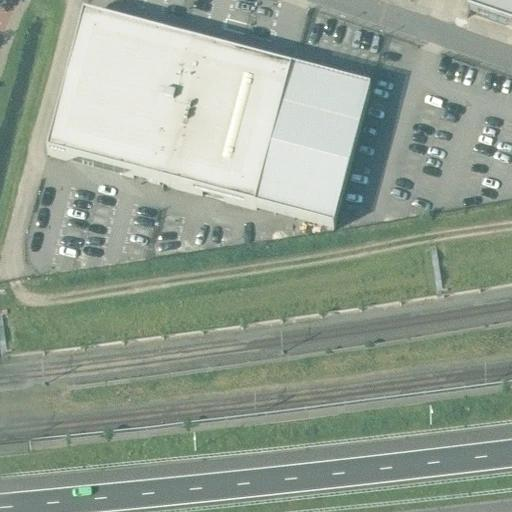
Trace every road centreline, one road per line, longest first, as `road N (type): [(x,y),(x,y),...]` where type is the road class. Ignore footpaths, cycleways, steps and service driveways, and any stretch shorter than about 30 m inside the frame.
road 1 (motorway): [(511,454),(0,508)]
road 2 (track): [(28,299),(511,227)]
road 3 (unknown): [(67,173),(266,226)]
road 4 (unclassified): [(337,0),(511,60)]
road 5 (unknown): [(67,173),(42,271),(13,272)]
